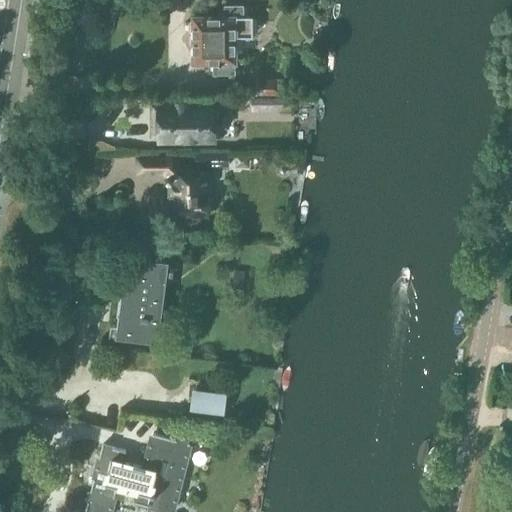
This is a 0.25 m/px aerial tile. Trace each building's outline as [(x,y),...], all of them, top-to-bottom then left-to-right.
[(244,4),(225,4),(225,16),(194,17),(194,18),(189,23),(189,30),(194,35),(194,62),(214,62),(214,74),(236,74),(235,36),(253,36),(253,16),(244,16),(244,4)] [(280,77),(257,78),(258,93),(280,93),(280,77)] [(247,95),(248,111),(279,111),(280,95),(247,95)] [(216,97),(166,98),(166,110),(165,110),(165,120),(161,120),(162,124),(159,127),(159,133),(162,135),(162,139),(198,138),(198,137),(208,136),(207,109),(217,109),(216,97)] [(174,159),(139,159),(139,172),(164,172),(168,176),(168,177),(171,180),(171,200),(176,200),(177,209),(185,209),(185,214),(208,214),(208,187),(207,187),(206,170),(182,170),(182,167),(174,159)] [(225,393),(194,388),(191,408),(223,413),(225,393)] [(123,462),(126,451),(103,445),(94,479),(85,476),(82,488),(91,490),(85,511),(110,511),(117,485),(139,491),(136,502),(160,509),(175,450),(151,444),(145,468),(123,462)]
